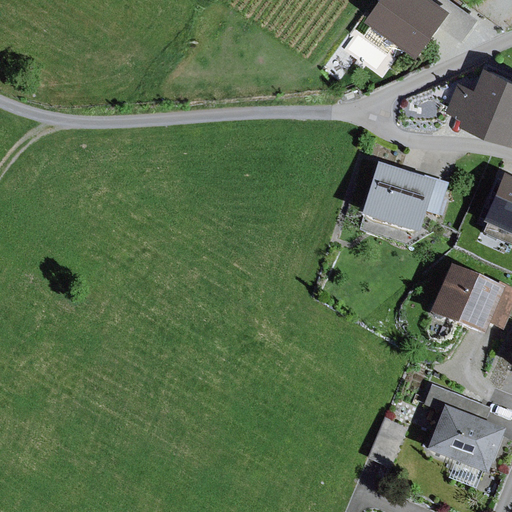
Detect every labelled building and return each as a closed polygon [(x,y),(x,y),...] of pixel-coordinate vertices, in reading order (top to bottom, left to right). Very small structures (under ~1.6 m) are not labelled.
[(381,0),(371,16),(422,53),(443,25),(464,41),(480,18),(455,0),(381,0)] [(511,110),(511,75),(481,66),(458,124),(503,139),(511,110)] [(439,216),(450,184),(413,172),(412,174),(378,163),(362,215),(420,233),(427,212),(439,216)] [(511,178),(505,175),(484,223),(487,224),(484,233),(511,245),(511,178)] [(503,332),(511,311),(511,290),(451,264),(430,312),(486,335),(489,325),(503,332)] [(423,406),(442,413),(426,451),(488,474),(505,430),(486,422),(492,409),(431,386),(423,406)] [(388,415),(372,456),(397,465),(413,425),(388,415)]
